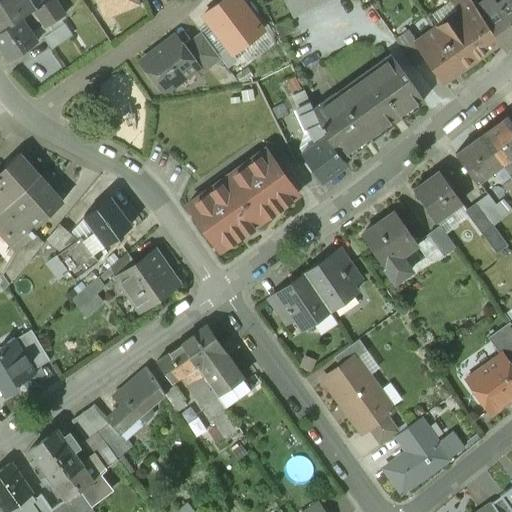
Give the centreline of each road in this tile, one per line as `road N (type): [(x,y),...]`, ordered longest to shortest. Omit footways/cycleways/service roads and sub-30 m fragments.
road 1 (residential): [(215,292),(511,65)]
road 2 (residential): [(215,292),(377,511)]
road 3 (residential): [(23,112),(122,168),(215,292)]
road 4 (residential): [(0,443),(215,292)]
road 5 (residential): [(187,0),(23,112)]
road 6 (residential): [(413,511),(511,434)]
